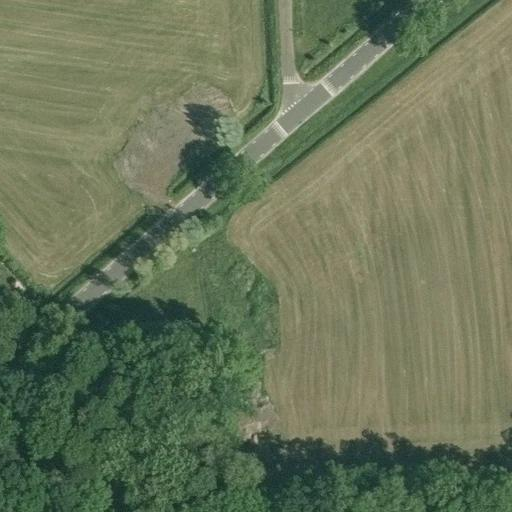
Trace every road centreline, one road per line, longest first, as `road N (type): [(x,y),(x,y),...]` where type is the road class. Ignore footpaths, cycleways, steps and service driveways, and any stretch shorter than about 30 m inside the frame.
road 1 (tertiary): [(0,356),(426,0)]
road 2 (unclassified): [(511,495),(99,511)]
